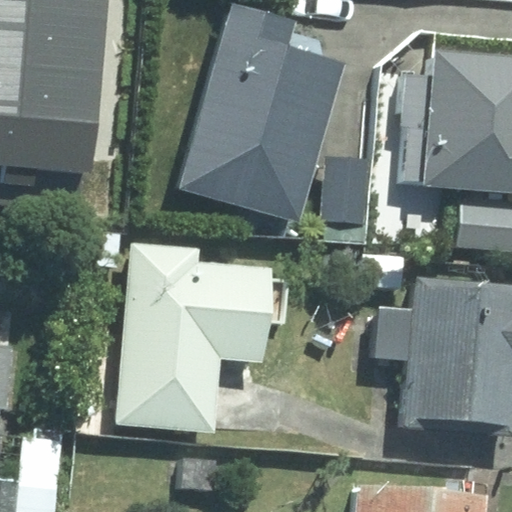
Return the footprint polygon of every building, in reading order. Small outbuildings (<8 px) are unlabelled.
[(90,0),(0,0),(0,173),(73,181),(90,0)] [(296,21),(232,2),(177,187),(300,223),(347,62),(289,46),(296,21)] [(511,54),(436,49),(434,76),(408,74),(399,184),(457,188),(453,241),(511,246),(511,54)] [(321,220),(366,224),(371,158),(326,154),(321,220)] [(201,247),(130,241),(116,424),(216,432),(221,359),(263,362),(271,266),(200,260),(201,247)] [(511,284),(416,277),(414,310),(381,307),(377,357),(410,360),(404,428),(511,436),(511,284)] [(0,511),(55,511),(62,436),(0,431),(0,418),(6,343),(0,342),(0,511)] [(487,511),(489,494),(358,482),(355,511),(487,511)]
